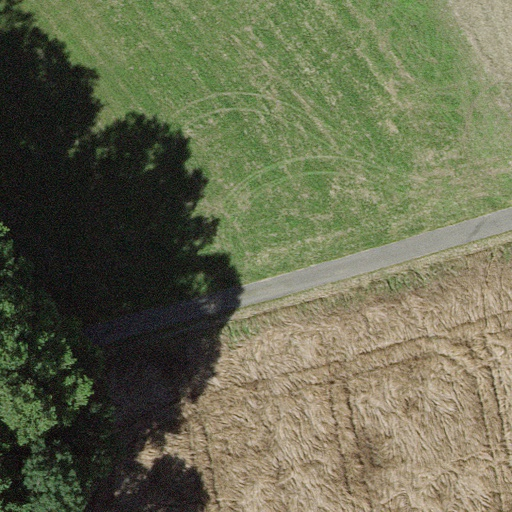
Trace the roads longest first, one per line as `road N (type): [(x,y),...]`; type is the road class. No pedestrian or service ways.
road 1 (track): [(11,370),(128,327),(511,224)]
road 2 (track): [(11,370),(9,511)]
